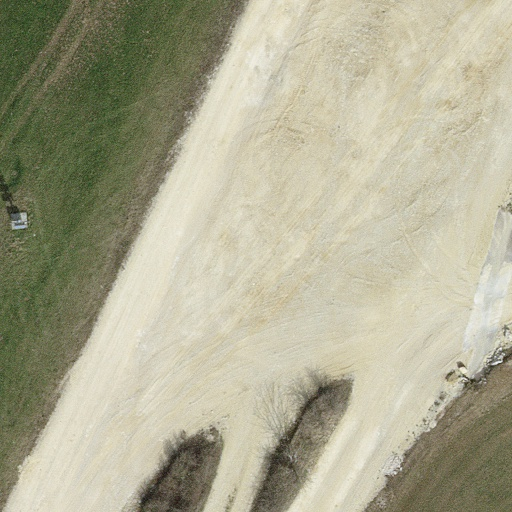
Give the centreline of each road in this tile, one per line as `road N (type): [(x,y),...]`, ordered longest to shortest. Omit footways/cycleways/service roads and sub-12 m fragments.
road 1 (track): [(79,511),(310,0)]
road 2 (track): [(511,59),(410,329),(309,511)]
road 3 (track): [(462,0),(165,320)]
road 4 (track): [(511,313),(458,331),(165,320)]
